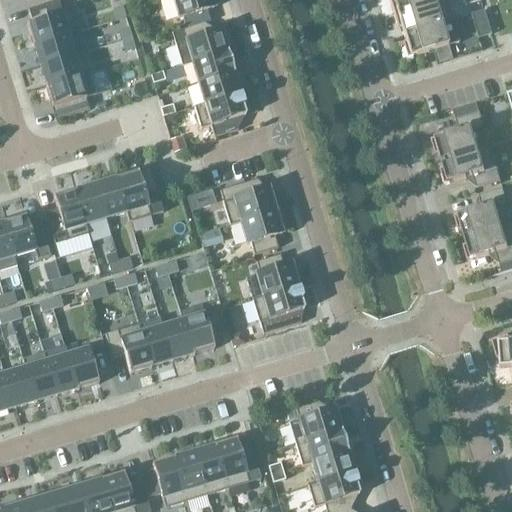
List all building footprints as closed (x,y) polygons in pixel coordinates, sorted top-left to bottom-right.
[(70,0),(76,17),(110,6),(108,0),(70,0)] [(171,0),(178,20),(183,19),(186,31),(206,25),(211,23),(207,11),(214,9),(212,0),(171,0)] [(391,0),(389,1),(393,16),(444,0),(391,0)] [(445,0),(444,0),(393,16),(398,30),(401,29),(403,37),(441,26),(452,22),(445,0)] [(31,25),(27,26),(33,47),(77,34),(71,13),(62,15),(59,4),(28,13),(31,25)] [(123,9),(113,12),(116,22),(126,19),(123,9)] [(483,12),(470,16),(478,40),(491,36),(483,12)] [(405,44),(402,45),(406,60),(459,44),(452,22),(441,26),(403,37),(405,44)] [(186,31),(172,35),(181,68),(182,69),(192,66),(192,65),(229,54),(228,53),(227,53),(221,33),(210,36),(206,25),(186,31)] [(129,30),(119,33),(122,43),(132,40),(129,30)] [(77,34),(33,47),(33,48),(34,48),(40,68),(74,58),(83,55),(77,34)] [(132,40),(122,43),(126,53),(135,50),(132,40)] [(229,54),(192,65),(192,66),(198,86),(235,75),(229,54)] [(74,58),(40,68),(46,88),(45,88),(46,89),(80,79),(74,58)] [(150,77),(153,86),(165,82),(163,74),(150,77)] [(235,75),(198,86),(204,106),(240,96),(234,76),(235,75)] [(80,79),(46,89),(49,101),(49,102),(55,122),(89,112),(86,100),(96,97),(89,76),(80,79)] [(204,106),(194,109),(201,131),(211,128),(214,140),(238,133),(235,121),(246,117),(240,96),(204,106)] [(172,107),(161,110),(160,111),(163,119),(175,116),(172,107)] [(439,156),(441,163),(479,152),(479,151),(473,130),(484,127),(480,114),(456,121),(460,133),(431,141),(436,157),(439,156)] [(443,170),(440,171),(445,186),(473,178),(477,190),(501,182),(490,147),(479,151),(479,152),(441,163),(443,170)] [(129,177),(117,181),(127,215),(130,224),(151,218),(163,214),(157,195),(150,170),(129,176),(129,177)] [(116,182),(96,188),(106,221),(127,215),(117,181),(116,181),(116,182)] [(223,204),(230,227),(239,224),(279,212),(275,199),(271,200),(268,191),(261,193),(258,181),(220,193),(223,204)] [(76,193),(75,193),(85,227),(106,221),(96,188),(76,194),(76,193)] [(483,210),(454,218),(459,233),(462,232),(464,240),(502,228),(502,227),(496,207),(507,204),(503,190),(479,198),(483,210)] [(57,211),(45,215),(55,247),(88,237),(85,227),(75,193),(54,200),(57,211)] [(211,194),(189,200),(193,212),(214,206),(211,194)] [(279,212),(239,224),(246,246),(251,245),(254,257),(278,250),(275,238),(282,236),(279,227),(283,225),(279,212)] [(25,219),(4,225),(14,259),(34,253),(37,262),(50,259),(43,234),(38,220),(27,224),(25,219)] [(3,226),(0,226),(0,263),(14,259),(4,225),(3,225),(3,226)] [(467,247),(463,248),(468,263),(496,254),(500,266),(511,262),(511,225),(502,228),(464,240),(467,247)] [(213,250),(234,249),(234,227),(212,228),(213,250)] [(246,280),(253,303),(302,288),(298,275),(294,276),(291,267),(284,269),(280,257),(256,264),(260,276),(246,280)] [(129,260),(119,263),(122,273),(132,270),(129,260)] [(122,273),(119,263),(109,266),(112,276),(122,273)] [(175,264),(165,267),(168,277),(178,274),(175,264)] [(168,277),(165,267),(154,270),(158,280),(168,277)] [(134,276),(124,279),(127,289),(137,286),(134,276)] [(71,277),(61,281),(64,290),(74,287),(71,277)] [(127,289),(124,279),(113,282),(116,292),(127,289)] [(49,284),(45,285),(47,295),(64,290),(61,281),(60,281),(49,284)] [(111,282),(87,287),(89,298),(113,292),(111,282)] [(302,288),(253,303),(259,325),(260,325),(263,337),(301,326),(297,314),(304,312),(302,303),(306,302),(302,288)] [(14,295),(3,298),(6,308),(16,304),(14,295)] [(60,299),(49,302),(52,311),(63,308),(60,299)] [(52,311),(49,302),(39,305),(42,315),(52,311)] [(201,308),(179,314),(182,324),(192,357),(192,358),(214,351),(201,308)] [(18,311),(8,314),(11,324),(21,321),(18,311)] [(11,324),(8,314),(0,316),(0,325),(1,327),(11,324)] [(172,363),(162,330),(159,320),(139,326),(142,336),(152,369),(156,368),(172,363)] [(192,357),(182,324),(162,330),(172,363),(192,357)] [(152,369),(142,336),(139,326),(105,337),(112,361),(124,357),(130,377),(152,370),(152,369)] [(511,343),(510,343),(509,337),(492,343),(497,361),(501,360),(502,370),(511,368),(511,343)] [(240,365),(252,366),(253,345),(241,344),(240,365)] [(46,365),(56,398),(76,392),(66,359),(63,349),(43,356),(46,365)] [(88,352),(66,359),(76,392),(76,393),(99,386),(88,352)] [(25,371),(35,404),(56,398),(46,365),(43,356),(22,362),(25,371)] [(25,371),(5,377),(15,411),(35,404),(25,371)] [(5,377),(0,378),(0,414),(15,411),(5,377)] [(299,422),(289,425),(296,447),(342,433),(342,432),(341,432),(334,412),(323,415),(319,403),(295,411),(299,422)] [(342,433),(296,447),(302,468),(307,466),(311,465),(348,454),(342,433)] [(236,441),(215,448),(228,492),(249,485),(261,482),(257,468),(249,444),(238,448),(236,441)] [(214,449),(194,455),(207,498),(228,492),(215,448),(214,448),(214,449)] [(348,454),(311,465),(318,485),(353,475),(347,455),(348,454)] [(174,460),(173,460),(187,504),(207,498),(194,455),(174,461),(174,460)] [(153,472),(139,476),(142,485),(146,500),(161,496),(165,510),(187,504),(173,460),(152,467),(153,472)] [(281,465),(268,469),(271,477),(283,473),(281,465)] [(271,477),(273,485),(285,482),(283,473),(271,477)] [(124,475),(103,481),(111,511),(149,511),(146,500),(142,485),(128,489),(124,475)] [(318,485),(308,488),(315,510),(324,507),(325,511),(348,511),(352,511),(348,500),(360,496),(353,475),(318,485)] [(102,482),(82,488),(89,511),(111,511),(103,481),(102,482)] [(89,511),(82,488),(61,495),(66,511),(89,511)] [(66,511),(61,495),(41,501),(44,511),(66,511)] [(44,511),(41,501),(19,507),(20,511),(44,511)]
